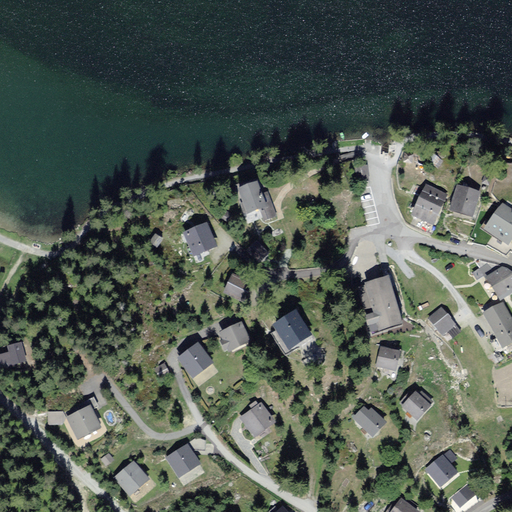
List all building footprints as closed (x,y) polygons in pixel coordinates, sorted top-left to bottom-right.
[(438,167),(442,161),(431,154),(427,160),(438,167)] [(367,166),(356,167),(358,184),(369,182),(367,166)] [(261,196),(257,185),(239,191),(247,217),(262,212),(265,222),(277,218),(268,193),(261,196)] [(447,195),(426,186),(413,217),(433,226),(447,195)] [(480,194),(457,187),(450,212),(472,219),(480,194)] [(511,241),(511,210),(503,205),(485,231),(508,247),(511,241)] [(218,248),(208,225),(184,236),(194,259),(218,248)] [(162,240),(155,236),(150,244),(157,248),(162,240)] [(270,254),(256,243),(247,254),(260,265),(270,254)] [(511,272),(501,269),(493,275),(487,265),(473,275),(478,281),(484,276),(486,279),(501,300),(511,291),(511,272)] [(252,284),(233,275),(224,293),(243,302),(252,284)] [(404,328),(389,279),(364,287),(365,288),(357,291),(369,331),(380,328),(383,335),(404,328)] [(511,343),(511,321),(502,304),(484,315),(503,348),(511,343)] [(455,325),(442,308),(428,320),(441,337),(455,325)] [(312,336),(297,314),(274,329),(290,351),(312,336)] [(252,344),(242,324),(220,335),(223,343),(221,343),(226,353),(229,352),(230,354),(252,344)] [(23,344),(8,347),(9,353),(0,354),(0,367),(27,362),(23,344)] [(213,365),(198,345),(178,361),(193,381),(213,365)] [(402,353),(382,348),(377,367),(397,372),(402,353)] [(164,365),(155,369),(161,380),(169,376),(164,365)] [(419,396),(416,393),(403,408),(418,421),(434,403),(422,392),(419,396)] [(275,422),(262,403),(239,419),(252,438),(275,422)] [(101,429),(90,408),(66,420),(78,441),(101,429)] [(372,437),(386,423),(371,409),(368,412),(364,408),(353,420),(372,437)] [(62,413),(49,413),(49,424),(62,424),(62,413)] [(201,466),(187,445),(166,459),(180,480),(201,466)] [(389,450),(374,450),(375,466),(389,465),(389,450)] [(458,460),(450,451),(427,470),(443,488),(460,474),(452,465),(458,460)] [(113,461),(108,455),(102,460),(106,466),(113,461)] [(151,481),(133,462),(114,479),(132,498),(151,481)] [(475,496),(467,486),(452,498),(460,508),(475,496)] [(417,511),(401,500),(397,506),(393,503),(386,511),(417,511)]
